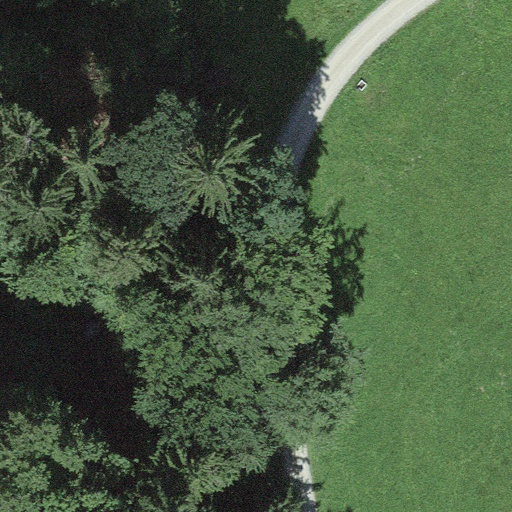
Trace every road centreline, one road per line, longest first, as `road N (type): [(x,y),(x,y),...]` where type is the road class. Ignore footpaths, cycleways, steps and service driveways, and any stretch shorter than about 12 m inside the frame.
road 1 (track): [(439,0),(359,66),(304,145),(275,274),(306,511)]
road 2 (track): [(286,223),(170,395),(70,511)]
